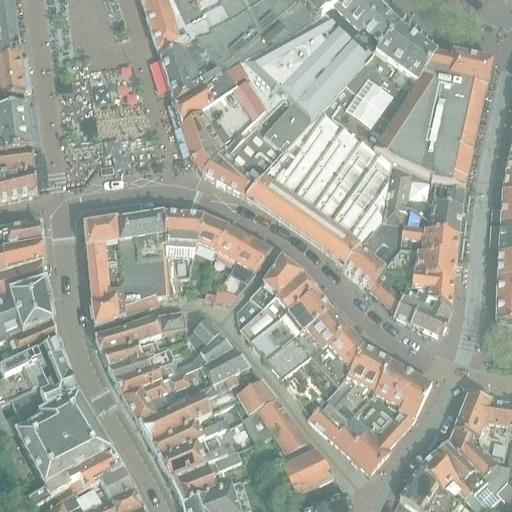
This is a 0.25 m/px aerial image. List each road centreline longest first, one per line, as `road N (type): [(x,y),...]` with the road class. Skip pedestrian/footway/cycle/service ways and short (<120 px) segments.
road 1 (residential): [(375,509),(221,322)]
road 2 (residential): [(282,249),(240,220),(174,194),(60,211)]
road 3 (residential): [(457,380),(377,338),(282,249)]
road 4 (residential): [(60,211),(31,0)]
road 5 (residential): [(75,343),(161,511)]
road 6 (residential): [(221,322),(180,308),(75,343)]
road 7 (residential): [(375,509),(457,380)]
road 8 (residential): [(60,211),(75,343)]
